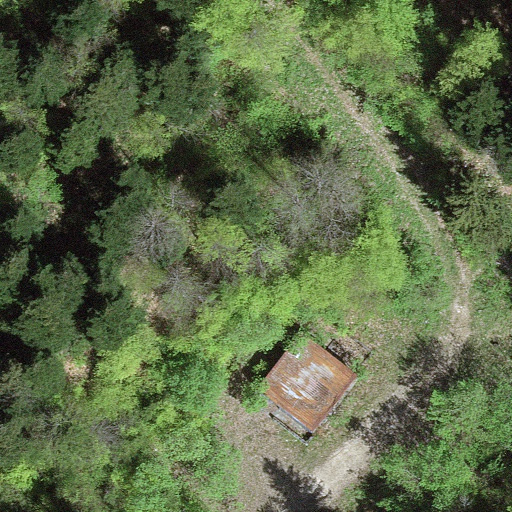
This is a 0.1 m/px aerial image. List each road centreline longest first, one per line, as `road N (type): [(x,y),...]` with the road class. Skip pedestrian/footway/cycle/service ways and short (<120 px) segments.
road 1 (track): [(441,372),(460,265),(441,213),(285,0)]
road 2 (track): [(291,511),(441,372)]
